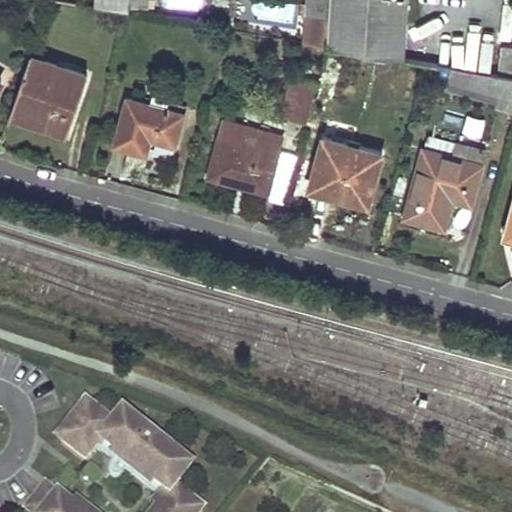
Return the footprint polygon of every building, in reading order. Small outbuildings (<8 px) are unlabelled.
[(127,5),(127,0),(92,0),(92,7),(127,13),(127,5)] [(127,0),(127,5),(137,7),(147,8),(147,0),(127,0)] [(328,31),(329,16),(329,0),(306,0),(306,14),(304,42),(327,46),(328,31)] [(329,0),(329,16),(328,31),(327,46),(402,59),(406,0),(329,0)] [(32,121),(33,119),(33,117),(67,128),(85,74),(29,54),(9,114),(32,121)] [(470,87),(475,71),(449,67),(445,80),(470,87)] [(511,77),(506,77),(475,71),(470,87),(484,91),(498,94),(495,106),(511,110),(511,77)] [(304,122),(315,82),(291,75),(281,116),(304,122)] [(470,87),(445,80),(442,91),(495,106),(498,94),(484,91),(470,87)] [(169,96),(152,91),(148,104),(165,108),(169,96)] [(183,113),(174,111),(165,108),(148,104),(126,97),(112,144),(145,154),(150,138),(174,144),(183,113)] [(481,134),(485,117),(468,112),(463,129),(481,134)] [(33,119),(32,121),(65,133),(67,128),(33,117),(33,119)] [(240,180),(252,183),(265,187),(275,152),(279,136),(249,127),(223,120),(207,174),(238,183),(240,180)] [(469,204),(474,184),(480,162),(452,155),(455,142),(427,135),(405,218),(443,228),(451,200),(469,204)] [(345,199),(355,202),(366,205),(380,153),(323,137),(310,183),(346,194),(345,199)] [(483,150),(455,142),(452,155),(480,162),(483,150)] [(252,183),(240,180),(238,183),(264,191),(265,187),(252,183)] [(308,188),(345,199),(346,194),(310,183),(308,188)] [(190,511),(193,508),(171,490),(183,475),(161,458),(165,453),(141,434),(137,439),(115,421),(110,428),(83,406),(73,419),(77,422),(60,444),(82,462),(97,444),(165,498),(153,511),(73,511),(43,487),(24,509),(28,511),(190,511)]
